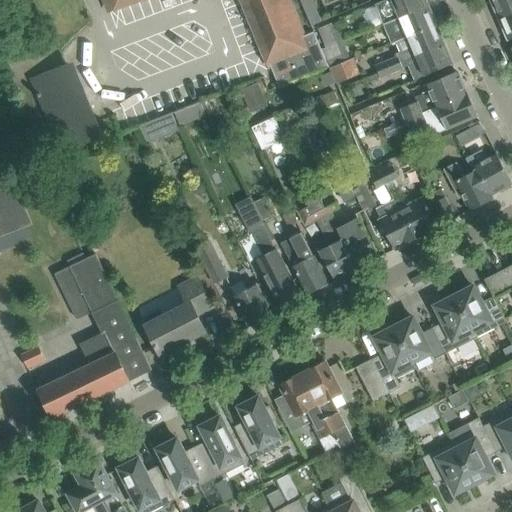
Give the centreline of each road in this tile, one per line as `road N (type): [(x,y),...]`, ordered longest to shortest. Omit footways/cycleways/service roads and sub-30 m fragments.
road 1 (residential): [(0,483),(511,214)]
road 2 (residential): [(511,120),(455,0)]
